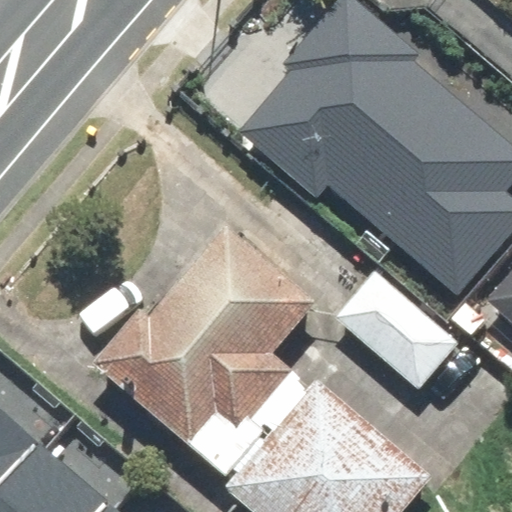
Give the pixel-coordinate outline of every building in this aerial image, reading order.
[(511,130),(354,0),(345,0),(239,128),(323,198),(342,175),(465,276),(511,218),(511,130)] [(312,320),(220,241),(100,381),(192,460),(312,320)] [(456,352),(377,287),(341,330),(419,396),(456,352)] [(511,290),(490,319),(511,335),(511,290)] [(316,395),(224,503),(234,511),(402,511),(424,487),(316,395)] [(0,410),(0,508),(49,452),(0,410)] [(120,511),(49,452),(0,508),(0,511),(120,511)]
